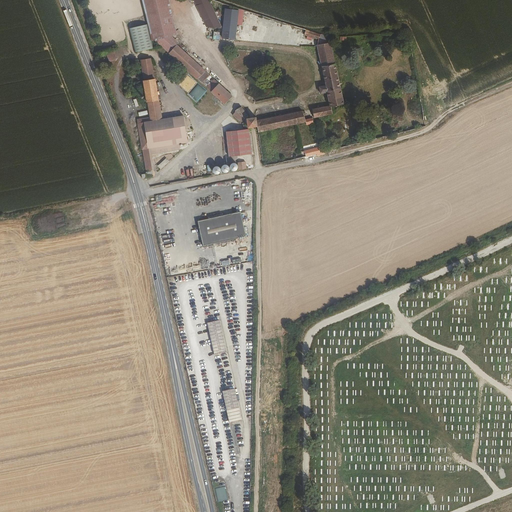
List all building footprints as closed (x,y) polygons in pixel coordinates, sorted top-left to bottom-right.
[(172,37),(163,0),(141,0),(150,41),(154,40),(172,37)] [(207,2),(201,0),(191,0),(206,32),(221,31),(207,2)] [(221,31),(229,32),(233,14),(224,13),(221,31)] [(151,49),(146,24),(129,27),(133,52),(151,49)] [(229,32),(221,31),(220,42),(227,43),(229,32)] [(300,38),(264,35),(264,45),(301,48),(303,32),(302,31),(300,38)] [(321,37),(305,32),(304,37),(320,42),(321,37)] [(172,37),(154,40),(167,53),(176,44),(179,47),(183,43),(172,37)] [(321,37),(320,42),(329,45),(328,39),(321,37)] [(179,47),(176,44),(167,53),(194,79),(202,70),(179,47)] [(333,67),(329,45),(316,48),(320,69),(333,67)] [(138,98),(145,97),(146,104),(158,102),(154,81),(158,80),(157,72),(153,73),(150,57),(138,60),(143,82),(136,84),(138,98)] [(328,107),(309,111),(311,119),(330,116),(328,109),(341,106),(333,67),(320,69),(323,88),(316,90),(318,97),(325,96),(328,107)] [(194,79),(199,83),(207,75),(202,70),(194,79)] [(230,98),(211,79),(203,87),(222,105),(230,98)] [(198,84),(189,94),(197,101),(206,91),(198,84)] [(150,123),(161,122),(158,102),(146,104),(150,123)] [(232,117),(238,123),(241,121),(244,122),(245,131),(256,128),(256,133),(302,123),(299,113),(255,122),(254,119),(246,120),(239,109),(233,113),(234,114),(232,117)] [(137,125),(141,152),(147,151),(186,145),(182,118),(161,122),(150,123),(137,125)] [(120,129),(123,136),(131,133),(128,125),(120,129)] [(223,135),(227,160),(249,157),(245,132),(223,135)] [(305,160),(317,156),(316,149),(303,152),(305,160)] [(145,175),(151,174),(147,151),(141,152),(144,170),(145,175)] [(156,165),(159,169),(169,162),(166,158),(156,165)] [(234,161),(190,169),(192,181),(237,173),(234,161)] [(237,162),(238,169),(246,169),(245,161),(237,162)] [(164,194),(155,196),(157,202),(165,200),(164,194)] [(240,214),(197,224),(202,248),(245,238),(240,214)] [(217,319),(205,322),(212,354),(224,351),(217,319)] [(234,387),(221,390),(229,423),(241,420),(234,387)] [(217,502),(228,500),(225,486),(214,488),(217,502)]
